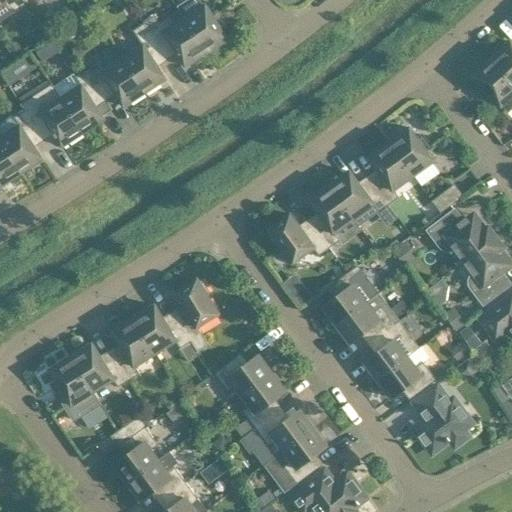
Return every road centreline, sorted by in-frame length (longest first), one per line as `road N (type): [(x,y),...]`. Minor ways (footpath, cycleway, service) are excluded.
road 1 (residential): [(426,500),(217,217)]
road 2 (residential): [(0,231),(288,40)]
road 3 (residential): [(1,377),(21,341),(217,217)]
road 4 (residential): [(217,217),(426,67)]
road 5 (residential): [(101,511),(1,377)]
road 6 (residential): [(511,181),(426,67)]
